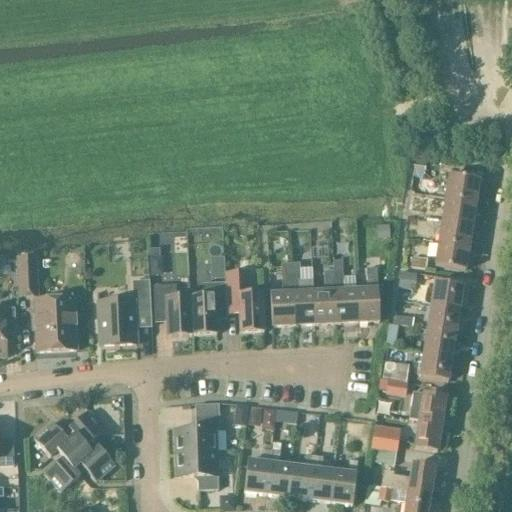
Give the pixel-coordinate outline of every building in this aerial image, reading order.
[(448,178),(445,200),(475,205),(479,182),(448,178)] [(415,179),(413,190),(420,191),(422,181),(415,179)] [(416,196),(415,214),(432,214),(433,197),(416,196)] [(475,205),(445,200),(441,223),(472,228),(475,205)] [(441,223),(438,246),(468,250),(472,228),(441,223)] [(389,228),(377,229),(377,242),(389,242),(389,228)] [(468,250),(438,246),(434,268),(465,273),(468,250)] [(159,251),(149,251),(149,261),(150,279),(162,279),(161,260),(159,260),(159,251)] [(19,300),(37,299),(35,260),(17,261),(19,300)] [(223,260),(211,261),(211,271),(223,271),(223,260)] [(411,270),(426,272),(426,262),(412,260),(411,270)] [(342,264),(333,265),(333,273),(335,327),(357,326),(355,293),(343,293),(343,280),(342,280),(342,264)] [(282,296),(269,297),(271,330),(293,329),(291,283),(290,275),(290,266),(280,267),(281,275),(282,296)] [(299,266),(290,266),(290,275),(291,283),(293,329),(314,328),(312,295),(312,283),(300,283),(299,266)] [(367,292),(355,293),(357,326),(379,325),(376,270),(366,271),(367,292)] [(325,294),(312,295),(314,328),(332,327),(335,327),(333,273),(329,273),(323,273),(325,294)] [(400,274),(398,289),(413,291),(415,276),(400,274)] [(248,275),(226,276),(227,310),(238,309),(239,317),(240,336),(263,335),(263,330),(262,302),(262,297),(249,297),(248,275)] [(133,303),(98,305),(100,349),(136,347),(134,319),(150,319),(149,283),(132,284),(133,303)] [(434,284),(430,308),(459,312),(462,289),(434,284)] [(190,300),(192,338),(216,337),(215,322),(227,321),(225,285),(202,286),(203,299),(190,300)] [(192,338),(190,300),(176,301),(175,287),(153,288),(155,325),(166,324),(167,340),(192,338)] [(36,355),(76,353),(73,302),(34,303),(36,355)] [(459,312),(430,308),(426,332),(455,336),(459,312)] [(2,311),(0,311),(0,360),(6,360),(5,337),(15,336),(14,310),(2,311)] [(396,318),(395,327),(412,330),(413,321),(396,318)] [(388,327),(386,335),(396,336),(397,328),(388,327)] [(423,356),(451,360),(455,336),(426,332),(423,356)] [(448,384),(451,360),(423,356),(419,380),(448,384)] [(387,365),(385,383),(406,386),(408,368),(387,365)] [(379,382),(378,393),(385,394),(388,394),(387,395),(405,398),(407,386),(406,386),(385,383),(379,382)] [(412,395),(408,422),(418,423),(441,427),(445,400),(422,396),(412,395)] [(218,407),(194,408),(195,420),(219,419),(218,407)] [(235,407),(233,427),(245,428),(247,409),(235,407)] [(250,412),(248,426),(258,427),(260,413),(250,412)] [(74,438),(85,449),(104,433),(87,414),(68,431),(74,438)] [(286,415),(285,426),(295,427),(297,416),(286,415)] [(174,453),(216,453),(216,432),(219,431),(219,419),(195,420),(195,432),(174,432),(174,453)] [(436,454),(441,427),(418,423),(414,451),(436,454)] [(57,455),(68,443),(52,425),(33,442),(50,461),(57,455)] [(91,455),(85,449),(74,438),(68,443),(57,455),(62,461),(74,472),(80,467),(91,455)] [(396,456),(398,442),(397,442),(373,438),(371,452),(373,453),(396,456)] [(0,469),(13,469),(12,441),(0,441),(0,469)] [(272,445),(271,453),(280,454),(281,446),(272,445)] [(91,455),(80,467),(96,485),(114,468),(98,449),(91,455)] [(265,498),(271,453),(262,452),(260,465),(247,463),(243,495),(265,498)] [(216,453),(174,453),(175,480),(197,480),(198,494),(218,493),(217,479),(216,453)] [(265,498),(287,501),(291,468),(278,467),(280,454),(271,453),(265,498)] [(373,453),(371,463),(394,467),(396,456),(373,453)] [(291,468),(287,501),(309,503),(314,459),(305,458),(304,470),(291,468)] [(309,503),(330,506),(334,474),(321,472),(323,460),(314,459),(309,503)] [(80,479),(74,472),(62,461),(44,477),(61,496),(80,479)] [(334,474),(330,506),(352,509),(357,464),(349,463),(347,476),(334,474)] [(380,491),(430,499),(434,470),(412,466),(409,480),(393,478),(393,475),(384,473),(383,476),(382,476),(380,491)] [(368,489),(365,506),(378,508),(378,503),(380,491),(368,489)] [(427,511),(430,499),(380,491),(378,503),(396,505),(397,504),(406,506),(404,511),(427,511)] [(233,497),(220,498),(220,510),(233,510),(233,497)]
